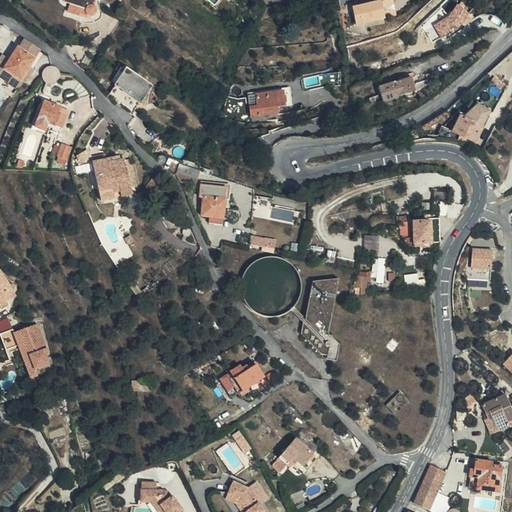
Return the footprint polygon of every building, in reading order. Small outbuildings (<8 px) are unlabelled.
[(62,0),(62,2),(86,10),(85,11),(85,12),(86,13),(86,14),(87,15),(87,16),(88,16),(89,17),(90,17),(91,17),(92,17),(93,17),(94,17),(95,16),(96,15),(97,14),(97,13),(98,11),(98,10),(97,9),(97,8),(96,7),(95,6),(94,5),(95,0),(62,0)] [(354,24),(385,18),(384,11),(382,0),(381,0),(376,0),(350,5),(354,24)] [(394,0),(382,0),(384,11),(397,8),(394,0)] [(86,10),(62,2),(60,6),(87,15),(86,14),(86,13),(85,12),(85,11),(86,10)] [(451,17),(436,25),(443,36),(463,24),(466,26),(473,17),(464,10),(466,8),(462,5),(460,8),(458,6),(451,17)] [(19,50),(35,59),(41,50),(25,40),(19,50)] [(22,81),(31,66),(35,59),(19,50),(18,49),(11,60),(5,71),(15,77),(22,81)] [(5,71),(11,60),(4,56),(0,62),(0,77),(22,90),(25,86),(13,79),(15,77),(5,71)] [(35,68),(31,66),(22,81),(26,83),(35,68)] [(60,67),(44,67),(44,82),(60,82),(60,67)] [(140,103),(150,87),(140,80),(140,82),(125,72),(116,85),(128,94),(128,95),(140,103)] [(382,102),(417,90),(412,75),(377,86),(382,102)] [(26,83),(22,81),(15,77),(13,79),(25,86),(26,83)] [(492,83),(502,88),(506,83),(494,77),(492,83)] [(243,115),(272,111),(285,110),(285,104),(283,88),(276,89),(249,92),(249,102),(241,103),(243,115)] [(44,121),(50,124),(57,113),(55,111),(58,107),(44,99),(29,121),(40,127),(44,121)] [(446,129),(465,136),(480,105),(467,99),(455,113),(446,129)] [(426,132),(440,138),(443,133),(446,129),(455,113),(450,111),(442,128),(432,123),(426,132)] [(57,113),(50,124),(54,127),(61,115),(57,113)] [(443,133),(462,142),(465,136),(446,129),(443,133)] [(68,160),(73,146),(64,142),(58,156),(68,160)] [(194,153),(193,157),(198,159),(207,162),(208,158),(194,153)] [(193,157),(176,155),(170,163),(175,170),(177,170),(177,169),(190,171),(193,157)] [(207,162),(198,159),(193,182),(202,184),(198,203),(205,204),(221,207),(229,171),(207,162)] [(125,162),(117,163),(107,165),(106,162),(106,160),(91,163),(99,201),(114,198),(113,193),(130,190),(125,162)] [(157,174),(153,168),(146,173),(149,179),(157,174)] [(150,195),(155,187),(147,182),(139,193),(146,199),(150,195)] [(446,199),(447,191),(434,190),(434,199),(446,199)] [(428,210),(436,211),(438,202),(428,200),(428,210)] [(221,207),(205,204),(204,210),(220,214),(221,207)] [(439,220),(429,221),(430,238),(440,238),(439,220)] [(410,242),(408,221),(400,222),(402,243),(410,242)] [(430,238),(429,221),(413,221),(415,240),(422,240),(422,242),(431,242),(430,238)] [(277,240),(253,235),(251,243),(276,248),(277,240)] [(491,268),(493,249),(474,248),(473,266),(491,268)] [(276,255),(272,255),(268,255),(266,255),(262,256),(256,259),(252,261),(249,264),(246,267),(244,271),(242,275),(241,279),(241,286),(241,292),(242,296),(244,300),(246,303),(251,308),(254,311),(258,313),(262,315),(266,316),(270,316),(277,315),(283,314),(286,312),(291,308),(296,303),(299,297),(301,294),(302,289),(302,283),(301,279),(300,274),(297,269),(293,264),(290,261),(286,259),(282,257),(276,255)] [(373,279),(385,280),(386,258),(374,257),(373,279)] [(0,270),(0,304),(16,295),(13,290),(15,289),(17,287),(17,286),(17,285),(16,284),(15,284),(14,284),(12,284),(10,285),(2,270),(0,271),(0,270)] [(353,294),(374,293),(374,282),(361,282),(360,272),(354,271),(353,294)] [(469,278),(468,285),(490,286),(490,279),(469,278)] [(304,320),(302,327),(300,335),(322,353),(340,360),(345,347),(330,340),(336,285),(310,283),(307,322),(304,320)] [(291,308),(286,312),(302,327),(304,320),(291,308)] [(0,335),(3,352),(20,349),(26,383),(32,382),(31,373),(43,370),(41,363),(44,363),(38,331),(13,335),(13,333),(0,334),(0,335)] [(239,366),(224,376),(237,395),(263,378),(255,366),(248,370),(246,366),(241,369),(239,366)] [(237,395),(224,376),(219,380),(231,399),(237,395)] [(142,392),(142,380),(132,380),(133,392),(142,392)] [(151,380),(142,380),(142,392),(151,391),(151,380)] [(381,395),(389,403),(401,390),(393,382),(381,395)] [(481,424),(509,411),(496,383),(473,394),(476,402),(471,404),(478,417),(481,424)] [(457,421),(467,420),(467,410),(456,411),(457,421)] [(252,448),(240,430),(233,435),(246,452),(252,448)] [(302,467),(319,448),(303,433),(271,467),(279,475),(290,463),(300,472),(303,469),(302,467)] [(501,494),(504,469),(501,469),(502,465),(477,462),(476,472),(472,472),(470,490),(501,494)] [(445,473),(430,467),(414,504),(430,510),(436,494),(445,473)] [(142,481),(142,488),(157,489),(158,481),(142,481)] [(246,488),(234,483),(228,495),(238,500),(246,510),(243,511),(262,511),(264,511),(246,488)] [(177,497),(173,499),(166,489),(157,489),(142,488),(141,502),(151,502),(157,502),(165,511),(180,511),(185,509),(177,497)] [(441,511),(448,499),(436,494),(430,510),(434,511),(441,511)] [(304,508),(300,501),(295,496),(290,499),(297,511),(304,508)] [(165,511),(157,502),(151,502),(158,511),(165,511)]
